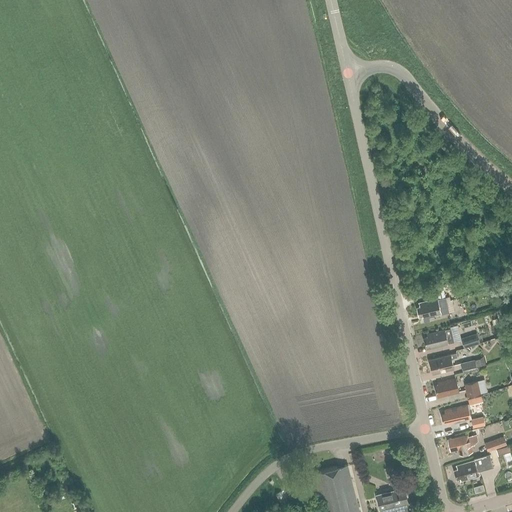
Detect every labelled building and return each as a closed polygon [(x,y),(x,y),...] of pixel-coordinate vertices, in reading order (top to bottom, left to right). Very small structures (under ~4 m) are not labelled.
[(447,290),(446,291),(448,301),(460,297),(457,288),(455,282),(446,284),(447,290)] [(446,297),(438,299),(419,304),(420,307),(417,308),(419,316),(422,316),(424,322),(430,321),(429,318),(450,313),(449,312),(450,310),(450,308),(448,308),(446,297)] [(500,325),(492,327),(493,333),(501,331),(500,325)] [(430,349),(454,343),(451,329),(427,335),(427,337),(424,338),(426,347),(429,346),(430,349)] [(477,334),(461,338),(464,348),(480,344),(477,334)] [(452,359),(457,358),(456,354),(429,360),(433,374),(454,369),(452,359)] [(461,364),(463,371),(477,367),(482,365),(480,359),(461,364)] [(459,393),(456,379),(438,383),(438,385),(435,386),(437,395),(440,395),(441,397),(459,393)] [(467,396),(487,391),(485,380),(464,385),(467,396)] [(468,400),(470,405),(492,399),(491,394),(468,400)] [(448,425),(471,420),(468,405),(444,410),(445,413),(441,414),(443,423),(447,422),(448,425)] [(483,417),(472,420),(473,428),(484,425),(483,417)] [(449,441),(448,443),(449,445),(450,446),(451,451),(457,449),(458,454),(471,452),(468,435),(448,439),(449,441)] [(487,450),(506,444),(504,437),(485,444),(487,450)] [(479,476),(478,473),(494,468),(490,455),(473,460),(474,461),(456,466),(457,469),(454,470),(457,479),(460,478),(461,481),(479,476)] [(322,500),(325,511),(359,511),(347,464),(306,474),(313,502),(322,500)] [(380,510),(409,503),(405,487),(376,494),(380,510)]
